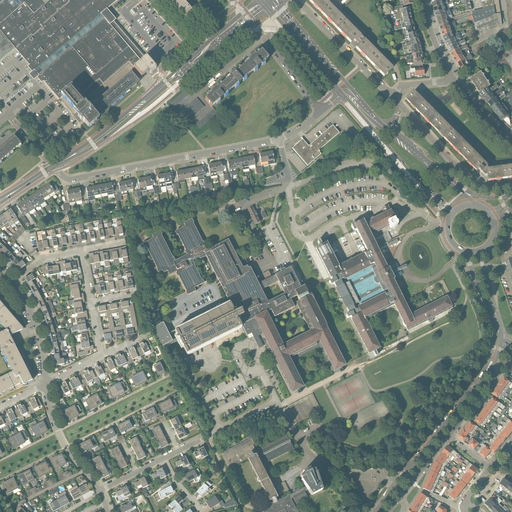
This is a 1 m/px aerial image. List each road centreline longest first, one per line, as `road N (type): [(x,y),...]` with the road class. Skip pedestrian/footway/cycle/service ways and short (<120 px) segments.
road 1 (residential): [(278,139),(69,178),(54,166)]
road 2 (residential): [(493,357),(373,511)]
road 3 (secondary): [(341,94),(454,212)]
road 4 (residential): [(511,187),(476,185),(400,105)]
road 5 (unknown): [(413,83),(484,158),(511,161)]
road 6 (secondary): [(359,98),(273,0)]
road 7 (residential): [(392,97),(301,6)]
road 8 (residential): [(99,490),(62,440),(46,383)]
